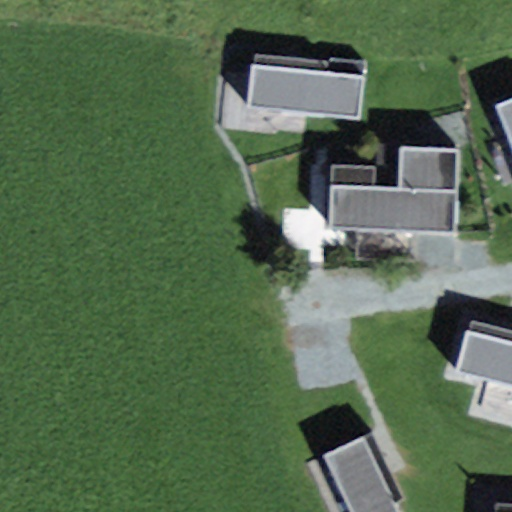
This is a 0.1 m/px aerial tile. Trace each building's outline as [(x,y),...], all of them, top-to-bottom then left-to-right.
[(364,75),(251,64),(246,109),(359,120),(364,75)] [(511,98),(496,105),(511,143),(511,98)] [(402,145),(401,189),(328,186),(327,232),(456,236),(459,147),(402,145)] [(511,342),(465,331),(455,373),(511,386),(511,342)] [(400,511),(363,434),(325,452),(353,511),(400,511)]
